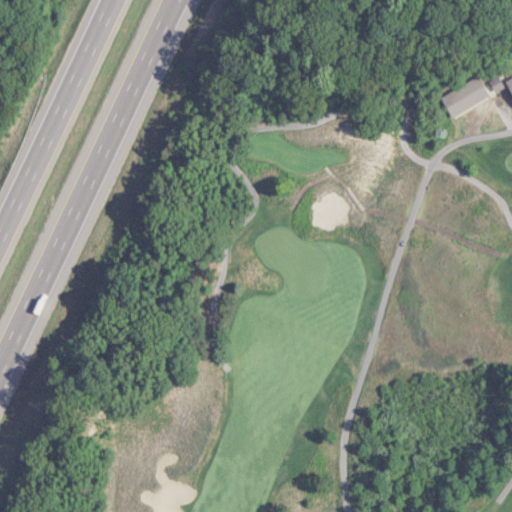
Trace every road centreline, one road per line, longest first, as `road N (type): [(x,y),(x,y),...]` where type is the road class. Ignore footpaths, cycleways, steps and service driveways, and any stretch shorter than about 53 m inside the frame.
road 1 (motorway): [(0,355),(169,0)]
road 2 (motorway): [(103,0),(0,217)]
